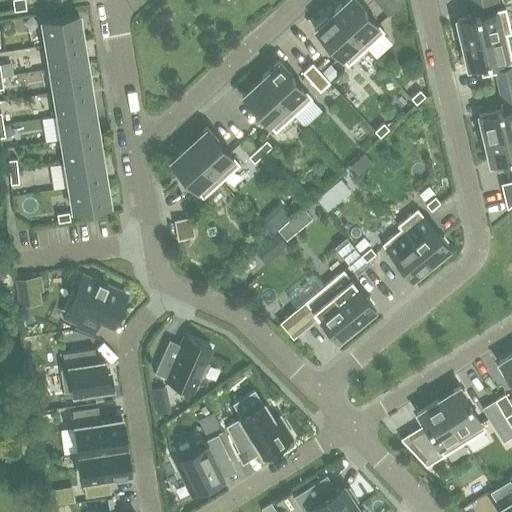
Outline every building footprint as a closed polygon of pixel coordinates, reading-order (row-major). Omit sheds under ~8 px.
[(12,0),(14,10),(26,8),(24,0),(12,0)] [(355,0),(344,0),(332,11),(366,48),(384,31),(355,0)] [(374,0),(388,15),(404,0),(403,0),(374,0)] [(511,33),(505,7),(457,19),(462,43),(506,33),(506,34),(511,33)] [(366,48),(332,11),(314,28),(347,65),(366,48)] [(42,19),(46,44),(82,38),(78,13),(42,19)] [(506,34),(506,33),(462,43),(468,67),(511,57),(506,34)] [(82,38),(46,44),(50,67),(86,62),(82,38)] [(11,61),(0,63),(0,65),(2,75),(13,73),(11,61)] [(312,97),(278,61),(260,78),(293,114),(312,97)] [(86,62),(50,67),(54,91),(90,85),(86,62)] [(302,71),(320,90),(330,81),(312,62),(302,71)] [(330,64),(322,72),(329,80),(338,72),(330,64)] [(511,64),(493,69),(497,86),(511,81),(511,64)] [(293,114),(260,78),(241,95),(275,131),(293,114)] [(336,80),(319,93),(326,104),(344,91),(336,80)] [(511,81),(497,86),(502,109),(511,106),(511,81)] [(90,85),(54,91),(58,115),(94,109),(90,85)] [(419,89),(411,97),(417,102),(425,95),(419,89)] [(511,106),(502,109),(479,114),(484,139),(511,132),(511,106)] [(94,109),(58,115),(62,138),(98,133),(94,109)] [(383,122),(374,130),(379,136),(388,128),(383,122)] [(206,127),(187,144),(221,180),(239,164),(206,127)] [(511,132),(484,139),(490,163),(511,157),(511,132)] [(98,133),(62,138),(66,162),(102,156),(98,133)] [(263,153),(271,145),(266,139),(257,147),(263,153)] [(221,180),(187,144),(169,161),(202,197),(221,180)] [(254,162),(263,153),(257,147),(248,156),(254,162)] [(102,156),(66,162),(69,186),(105,180),(102,156)] [(16,158),(8,159),(9,171),(17,170),(16,158)] [(19,182),(17,170),(9,171),(10,183),(19,182)] [(511,179),(500,183),(507,208),(511,203),(511,179)] [(69,186),(73,210),(109,205),(105,180),(69,186)] [(425,201),(434,194),(428,186),(419,193),(425,201)] [(435,196),(425,203),(430,209),(440,202),(435,196)] [(449,246),(417,208),(397,224),(400,228),(401,227),(429,262),(449,246)] [(58,221),(70,219),(69,211),(57,213),(58,221)] [(191,216),(174,219),(177,239),(194,236),(191,216)] [(287,220),(277,229),(286,239),(296,231),(287,220)] [(410,278),(429,262),(401,227),(400,228),(381,243),(410,278)] [(277,233),(266,242),(275,253),(287,243),(277,233)] [(368,264),(345,236),(334,246),(357,273),(368,264)] [(363,236),(354,245),(360,252),(370,244),(363,236)] [(370,246),(361,254),(366,260),(375,253),(370,246)] [(343,269),(324,285),(355,323),(375,307),(343,269)] [(82,273),(69,303),(82,309),(77,322),(75,326),(92,333),(99,317),(114,323),(127,293),(82,273)] [(336,339),(355,323),(329,292),(323,285),(279,321),(290,333),(314,313),(336,339)] [(167,344),(154,372),(166,377),(165,379),(192,391),(200,374),(202,375),(208,363),(205,362),(212,348),(184,336),(178,349),(167,344)] [(88,348),(56,353),(59,367),(55,367),(59,395),(106,388),(104,371),(100,371),(98,361),(90,362),(88,348)] [(511,353),(498,362),(511,384),(511,353)] [(459,386),(438,399),(464,442),(485,428),(459,386)] [(505,416),(511,411),(511,405),(505,393),(494,399),(501,409),(505,416)] [(423,423),(400,438),(426,465),(443,455),(464,442),(438,399),(417,412),(423,423)] [(494,399),(482,407),(503,441),(511,435),(511,427),(505,416),(501,409),(494,399)] [(241,415),(226,425),(238,450),(254,440),(263,454),(292,436),(279,416),(273,420),(263,403),(241,416),(241,415)] [(126,445),(122,418),(100,421),(97,405),(72,409),(79,453),(126,445)] [(198,418),(205,432),(219,426),(212,412),(198,418)] [(230,457),(218,433),(203,440),(205,445),(176,458),(191,490),(221,475),(216,464),(230,457)] [(130,473),(126,445),(79,453),(85,496),(111,492),(108,476),(130,473)] [(349,487),(345,489),(343,484),(329,493),(325,488),(319,478),(292,496),(303,511),(347,511),(357,506),(354,502),(357,500),(349,487)] [(511,511),(511,483),(511,484),(511,499),(496,509),(498,511),(511,511)] [(261,507),(262,511),(273,511),(276,510),(270,502),(261,507)] [(49,505),(50,511),(64,511),(63,503),(49,505)]
